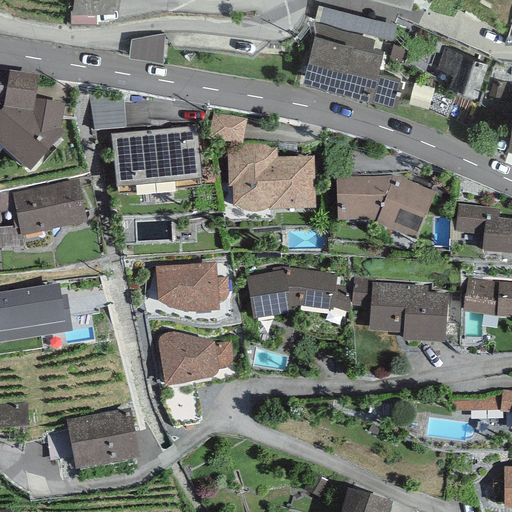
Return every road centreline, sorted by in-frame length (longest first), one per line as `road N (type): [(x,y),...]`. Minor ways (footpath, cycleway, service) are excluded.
road 1 (residential): [(511,365),(416,381),(253,387),(235,396),(228,415),(245,431),(436,511)]
road 2 (tertiary): [(511,180),(312,108),(0,51)]
road 3 (residential): [(185,0),(269,3),(278,20),(251,31),(178,26),(83,37),(0,25)]
